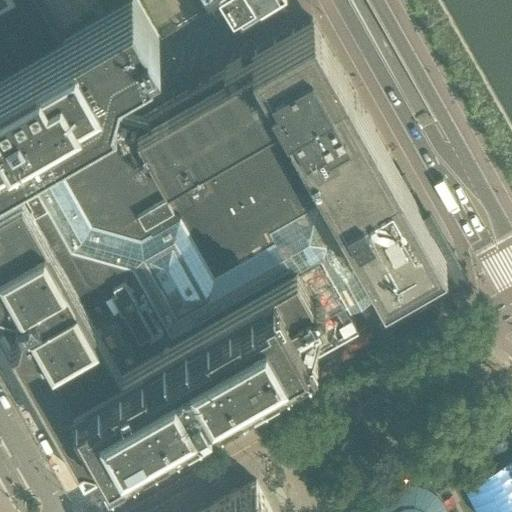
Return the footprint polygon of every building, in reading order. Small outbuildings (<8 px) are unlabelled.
[(0,0),(0,156),(48,130),(115,91),(120,71),(122,67),(128,63),(149,51),(154,48),(152,45),(161,39),(161,38),(139,0),(0,0)] [(210,0),(218,12),(237,0),(210,0)] [(0,331),(86,482),(114,466),(116,464),(209,411),(212,411),(212,410),(224,404),(226,403),(229,401),(319,350),(322,348),(343,336),(361,326),(324,262),(334,257),(332,253),(337,250),(339,253),(340,253),(340,252),(342,255),(352,249),(348,242),(342,239),(336,228),(332,220),(280,128),(279,127),(275,120),(271,114),(274,112),(282,108),(284,106),(288,113),(289,114),(348,80),(350,79),(317,21),(255,55),(225,72),(226,74),(194,92),(155,114),(150,117),(138,114),(125,110),(122,105),(115,91),(66,119),(18,146),(0,156),(0,331)] [(343,209),(404,174),(350,79),(347,80),(289,114),(343,209)] [(402,175),(343,209),(386,284),(379,288),(380,290),(378,291),(394,318),(439,292),(471,274),(432,206),(427,209),(425,210),(415,192),(405,175),(404,174),(402,175)] [(213,504),(197,511),(273,511),(256,479),(212,503),(213,504)]
